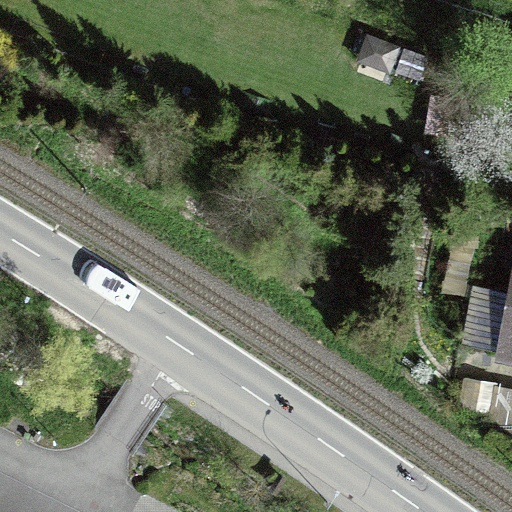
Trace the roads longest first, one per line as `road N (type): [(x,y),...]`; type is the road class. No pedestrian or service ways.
road 1 (residential): [(177,353),(87,508),(0,462)]
road 2 (secondary): [(177,353),(403,511)]
road 3 (secondary): [(0,238),(177,353)]
